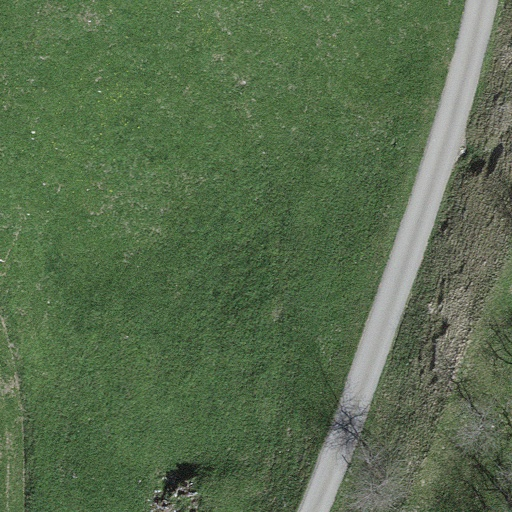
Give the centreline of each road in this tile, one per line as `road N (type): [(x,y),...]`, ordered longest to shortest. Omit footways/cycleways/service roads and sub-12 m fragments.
road 1 (unclassified): [(491,0),(455,139),(318,511)]
road 2 (track): [(0,359),(10,386),(16,511)]
